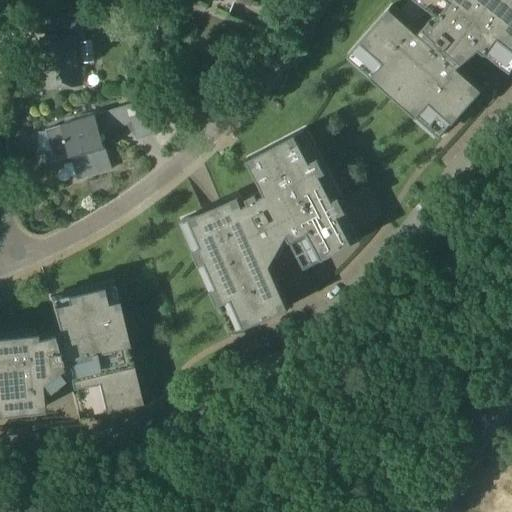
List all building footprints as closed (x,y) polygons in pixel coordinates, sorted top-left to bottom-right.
[(251,0),(198,0),(231,13),(235,0),(243,0),(251,3),(251,0)] [(482,88),(482,89),(484,87),(459,65),(481,46),(511,70),(511,68),(511,0),(420,0),(440,15),(436,20),(432,16),(424,25),(428,29),(424,34),(392,5),(390,7),(349,54),(440,135),(482,88)] [(59,36),(42,38),(47,87),(82,84),(80,63),(95,62),(92,40),(85,41),(83,21),(57,24),(59,36)] [(105,111),(109,126),(147,114),(143,99),(105,111)] [(95,114),(46,129),(56,160),(71,155),(78,178),(111,167),(95,114)] [(363,237),(305,128),(248,157),(266,192),(261,195),(258,190),(247,196),(250,200),(246,202),(241,193),(181,219),(231,332),(291,306),(272,263),(288,234),(305,267),(363,237)] [(41,396),(68,375),(78,416),(141,401),(113,282),(50,296),(59,334),(53,336),(52,330),(40,333),(41,338),(36,340),(35,329),(0,332),(0,411),(41,408),(43,408),(41,396)]
